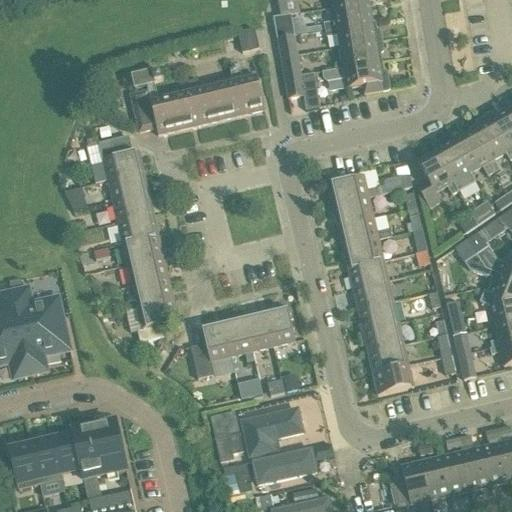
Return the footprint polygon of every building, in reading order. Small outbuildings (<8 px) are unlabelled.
[(286,0),(278,0),(281,12),(289,11),(286,0)] [(330,0),(333,10),(369,4),(375,3),(374,0),(330,0)] [(369,4),(333,10),(336,30),(372,24),(369,4)] [(372,24),(336,30),(339,50),(382,43),(380,34),(378,32),(374,33),(372,24)] [(279,26),(281,39),(289,38),(287,25),(279,26)] [(254,31),(238,35),(242,56),(259,52),(254,31)] [(289,38),(281,39),(277,40),(281,61),(297,58),(293,37),(289,38)] [(382,43),(339,50),(343,71),(379,64),(378,55),(382,55),(383,53),(382,43)] [(300,78),(297,58),(281,61),(284,81),(300,78)] [(379,64),(343,71),(346,91),(362,88),(364,97),(383,94),(381,85),(383,85),(379,64)] [(241,81),(239,72),(230,74),(232,83),(199,91),(197,82),(187,84),(189,93),(157,101),(155,92),(131,97),(139,135),(156,131),(157,138),(263,113),(256,78),(241,81)] [(152,75),(132,79),(135,92),(155,87),(155,85),(163,84),(161,74),(153,76),(152,75)] [(304,98),(300,78),(284,81),(288,101),(304,98)] [(379,95),(384,110),(394,107),(389,92),(379,95)] [(81,114),(81,130),(96,129),(96,114),(81,114)] [(494,114),(485,119),(506,156),(511,152),(511,126),(505,114),(498,119),(496,115),(494,114)] [(477,130),(470,134),(488,166),(506,156),(485,119),(475,125),(475,127),(477,130)] [(111,138),(109,128),(99,131),(101,140),(111,138)] [(470,134),(452,144),(470,176),(488,166),(470,134)] [(128,139),(99,146),(108,184),(143,176),(138,154),(132,155),(128,139)] [(452,144),(434,154),(452,186),(470,176),(452,144)] [(434,154),(415,164),(429,188),(418,193),(428,211),(439,205),(434,196),(452,186),(434,154)] [(86,159),(89,178),(100,176),(97,157),(86,159)] [(143,176),(108,184),(113,205),(148,197),(143,176)] [(363,180),(327,188),(332,209),(368,201),(363,180)] [(413,196),(404,199),(407,213),(416,211),(413,196)] [(148,197),(113,205),(118,226),(153,218),(148,197)] [(506,199),(495,207),(499,214),(511,206),(506,199)] [(368,201),(332,209),(337,230),(373,222),(368,201)] [(109,211),(97,214),(99,226),(112,223),(109,211)] [(484,214),(472,222),(477,229),(489,221),(484,214)] [(153,218),(118,226),(123,247),(158,239),(153,218)] [(412,234),(421,232),(418,218),(409,220),(412,234)] [(373,222),(337,230),(342,251),(378,243),(373,222)] [(472,222),(461,230),(466,237),(477,229),(472,222)] [(426,253),(421,232),(412,234),(417,256),(426,253)] [(477,236),(466,244),(470,251),(482,243),(477,236)] [(158,239),(123,247),(128,268),(163,260),(158,239)] [(378,243),(342,251),(347,272),(383,264),(378,243)] [(419,270),(429,267),(426,253),(417,256),(415,256),(419,270)] [(80,257),(82,267),(96,264),(93,254),(80,257)] [(474,259),(465,266),(469,273),(491,281),(486,295),(494,298),(511,304),(511,282),(501,279),(484,272),(474,259)] [(163,260),(128,268),(133,289),(168,281),(163,260)] [(511,262),(505,267),(501,279),(511,282),(511,262)] [(383,264),(347,272),(352,293),(388,285),(383,264)] [(168,281),(133,289),(137,310),(173,302),(168,281)] [(388,285),(352,293),(357,314),(393,306),(388,285)] [(28,290),(11,294),(20,336),(54,328),(52,321),(62,318),(57,300),(31,305),(28,290)] [(0,340),(20,336),(11,294),(0,296),(0,340)] [(439,310),(436,296),(428,297),(432,312),(439,310)] [(511,304),(494,298),(490,308),(495,330),(511,325),(511,304)] [(173,302),(137,310),(143,332),(178,324),(173,302)] [(120,305),(123,324),(134,323),(131,303),(120,305)] [(459,305),(445,308),(446,314),(449,324),(462,320),(459,305)] [(393,306),(357,314),(362,335),(398,327),(393,306)] [(287,310),(265,314),(273,350),(295,345),(287,310)] [(265,314),(244,319),(252,355),(273,350),(265,314)] [(244,319),(223,324),(231,360),(252,355),(244,319)] [(446,338),(443,323),(435,325),(438,339),(446,338)] [(205,347),(190,350),(198,382),(213,378),(210,364),(231,360),(223,324),(201,329),(205,347)] [(492,351),(490,351),(490,352),(511,346),(511,325),(495,330),(498,343),(491,345),(492,351)] [(398,327),(362,335),(367,356),(403,348),(398,327)] [(56,336),(54,328),(20,336),(29,377),(46,374),(43,358),(69,353),(65,334),(56,336)] [(29,377),(20,336),(0,340),(0,367),(9,366),(12,381),(29,377)] [(462,337),(453,339),(457,359),(467,357),(462,337)] [(438,339),(437,340),(440,355),(449,353),(446,338),(438,339)] [(511,346),(490,352),(491,358),(501,356),(504,370),(511,367),(511,346)] [(403,348),(367,356),(372,377),(408,369),(403,348)] [(467,357),(457,359),(463,383),(472,381),(467,357)] [(446,379),(455,377),(451,359),(442,361),(446,379)] [(408,369),(372,377),(377,399),(413,390),(408,369)] [(295,381),(283,384),(286,395),(298,392),(295,381)] [(261,396),(258,382),(250,384),(253,398),(254,399),(262,397),(261,396)] [(284,396),(281,383),(268,386),(270,394),(271,399),(284,396)] [(224,410),(205,412),(206,426),(225,424),(224,410)] [(297,413),(243,425),(251,460),(279,453),(276,441),(303,435),(297,413)] [(116,424),(72,434),(73,438),(74,438),(82,474),(81,475),(83,484),(127,474),(124,458),(120,439),(119,440),(116,424)] [(510,430),(497,433),(499,441),(511,438),(510,430)] [(497,433),(485,436),(487,444),(499,441),(497,433)] [(216,441),(215,441),(221,466),(234,463),(233,457),(243,455),(239,435),(215,440),(216,441)] [(73,438),(53,443),(61,479),(62,479),(81,475),(82,474),(74,438),(73,438)] [(470,439),(457,442),(459,450),(472,447),(470,439)] [(457,442),(445,445),(446,453),(459,450),(457,442)] [(53,443),(32,448),(41,489),(63,484),(62,479),(61,479),(53,443)] [(511,443),(501,446),(510,485),(511,484),(511,443)] [(501,446),(481,451),(490,490),(510,485),(501,446)] [(334,460),(331,447),(311,451),(314,464),(334,460)] [(32,448),(10,452),(13,466),(12,466),(15,476),(19,494),(41,489),(32,448)] [(430,448),(417,451),(419,459),(432,456),(430,448)] [(417,451),(405,454),(407,462),(419,459),(417,451)] [(481,451),(461,455),(470,494),(490,490),(481,451)] [(317,475),(312,452),(253,465),(258,488),(317,475)] [(461,455),(441,460),(450,499),(470,494),(461,455)] [(441,460),(421,465),(430,504),(450,499),(441,460)] [(421,465),(401,469),(410,508),(430,504),(421,465)] [(247,475),(236,477),(240,497),(252,494),(247,475)] [(127,494),(122,495),(125,507),(133,506),(131,493),(127,494)] [(122,495),(114,497),(116,509),(125,507),(122,495)] [(114,497),(105,499),(108,511),(116,509),(114,497)] [(255,500),(257,511),(272,511),(273,511),(270,497),(255,500)] [(105,499),(97,501),(99,511),(104,511),(108,511),(105,499)] [(329,511),(327,500),(273,511),(329,511)] [(99,511),(97,501),(88,503),(90,511),(99,511)]
